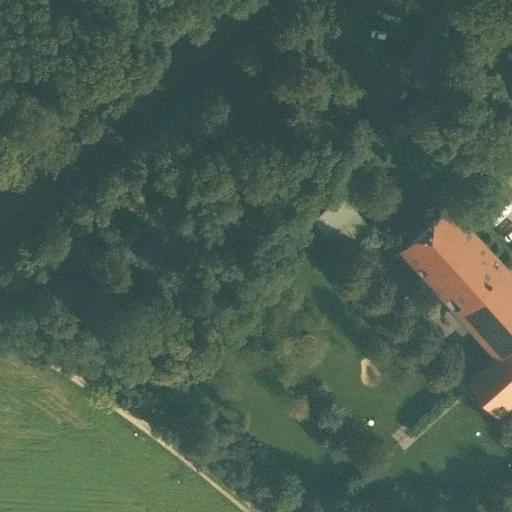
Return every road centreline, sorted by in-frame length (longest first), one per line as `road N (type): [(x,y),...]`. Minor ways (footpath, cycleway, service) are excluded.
road 1 (secondary): [(0,203),(251,0)]
road 2 (track): [(0,339),(38,350),(257,511)]
